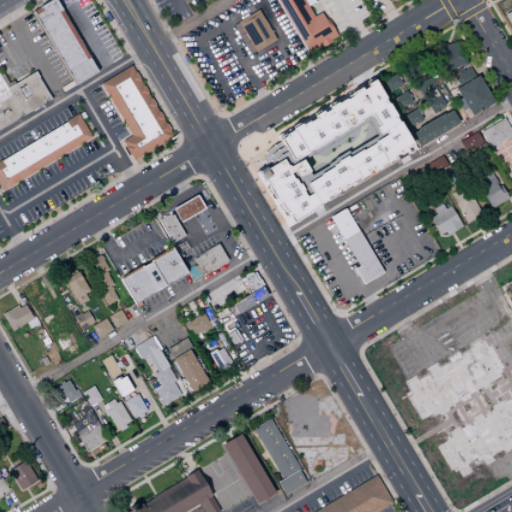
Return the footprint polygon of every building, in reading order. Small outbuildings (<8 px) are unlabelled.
[(29,10),(45,0),(57,0),(99,70),(73,85),(29,10)] [(304,0),(313,15),(321,11),(326,21),(328,20),(337,35),(307,53),(274,0),(304,0)] [(257,8),(276,40),(255,52),(236,21),(257,8)] [(511,30),(511,9),(503,15),(511,30)] [(435,49),(445,43),(447,45),(455,41),(468,63),(462,67),(460,64),(448,71),(435,49)] [(406,67),(419,59),(426,70),(412,78),(406,67)] [(99,83),(130,64),(174,136),(133,161),(121,141),(131,136),(99,83)] [(453,76),(470,66),(476,76),(459,86),(453,76)] [(0,77),(6,87),(34,71),(51,99),(0,129),(0,77)] [(382,81),(396,73),(402,83),(388,91),(382,81)] [(455,88),(459,86),(476,76),(478,74),(495,101),(472,115),(467,107),(462,110),(456,100),(461,97),(455,88)] [(430,76),(436,87),(422,95),(415,84),(430,76)] [(285,222),(412,147),(373,81),(275,138),(287,157),(282,160),(282,159),(257,173),(285,222)] [(406,90),(413,101),(399,109),(392,98),(406,90)] [(426,102),(432,112),(434,111),(435,113),(438,111),(437,109),(446,105),(440,94),(426,102)] [(416,107),(423,118),(409,127),(402,115),(416,107)] [(410,133),(417,129),(416,128),(444,112),(444,113),(452,109),(460,122),(418,146),(410,133)] [(0,191),(0,156),(77,111),(94,139),(1,193),(0,191)] [(503,117),(511,133),(511,135),(490,148),(480,131),(503,117)] [(458,141),(465,157),(482,149),(475,133),(458,141)] [(508,198),(490,209),(473,181),(492,170),(508,198)] [(466,223),(454,204),(455,204),(449,194),(454,190),(453,188),(462,182),(481,214),(466,223)] [(171,208),(196,194),(204,208),(179,223),(171,208)] [(461,226),(449,205),(444,208),(441,203),(432,209),(435,214),(428,218),(438,235),(444,231),(446,235),(461,226)] [(358,231),(344,208),(328,217),(342,240),(358,231)] [(157,220),(170,212),(184,235),(171,243),(157,220)] [(383,273),(358,231),(342,240),(358,266),(352,269),(362,285),(383,273)] [(217,243),(227,261),(215,268),(214,267),(202,274),(193,259),(205,252),(204,251),(217,243)] [(117,279),(171,247),(182,265),(186,274),(133,305),(117,279)] [(106,305),(83,263),(99,254),(100,256),(101,256),(103,259),(102,260),(108,269),(105,271),(112,284),(109,286),(117,299),(106,305)] [(223,285),(250,269),(255,277),(252,279),(255,285),(231,299),(223,285)] [(77,271),(89,291),(84,294),(87,300),(78,305),(63,279),(77,271)] [(261,286),(268,296),(237,314),(231,304),(261,286)] [(27,297),(44,324),(54,318),(50,310),(55,306),(51,298),(48,300),(45,294),(48,292),(45,287),(42,289),(42,288),(27,297)] [(212,316),(204,302),(218,294),(226,308),(212,316)] [(1,314),(17,304),(19,307),(24,304),(32,318),(25,323),(11,331),(1,314)] [(107,316),(119,309),(126,321),(114,328),(107,316)] [(72,317),(80,312),(80,314),(86,310),(93,322),(79,330),(72,317)] [(203,313),(188,321),(188,320),(182,323),(192,341),(201,336),(200,335),(212,328),(203,313)] [(32,318),(34,317),(38,324),(29,329),(25,323),(32,318)] [(90,326),(104,318),(112,330),(98,338),(90,326)] [(234,329),(241,340),(232,346),(225,334),(234,329)] [(132,347),(150,337),(175,381),(173,382),(178,391),(175,393),(177,397),(161,406),(151,390),(158,385),(152,374),(156,371),(146,355),(139,359),(132,347)] [(172,359),(166,349),(185,337),(196,356),(193,357),(188,349),(172,359)] [(207,353),(215,348),(216,351),(221,347),(230,363),(227,365),(228,367),(221,371),(220,369),(218,370),(207,353)] [(208,382),(193,357),(188,349),(172,359),(171,359),(191,392),(208,382)] [(99,360),(109,355),(119,372),(109,378),(99,360)] [(124,376),(132,390),(120,397),(110,381),(116,378),(118,380),(124,376)] [(79,396),(75,389),(73,390),(67,380),(63,382),(62,381),(58,383),(59,385),(50,390),(55,399),(59,397),(60,400),(64,398),(67,403),(79,396)] [(80,393),(92,386),(101,400),(89,407),(80,393)] [(122,402),(136,394),(146,411),(142,413),(144,416),(138,419),(136,417),(132,419),(122,402)] [(126,428),(124,424),(130,421),(118,401),(115,403),(112,399),(101,406),(104,410),(102,411),(105,417),(107,416),(115,429),(117,428),(119,432),(126,428)] [(65,416),(77,410),(79,415),(68,421),(65,416)] [(251,429),(268,419),(299,469),(298,470),(282,479),(251,429)] [(106,440),(96,425),(76,437),(86,453),(106,440)] [(239,434),(274,493),(256,504),(221,445),(230,439),(239,434)] [(24,461),(36,481),(21,491),(8,471),(24,461)] [(126,511),(128,511),(127,509),(133,505),(134,507),(154,495),(195,470),(219,511),(217,511),(203,511),(198,503),(182,511),(126,511)] [(298,470),(305,482),(284,495),(276,482),(282,479),(298,470)] [(312,511),(375,475),(392,503),(376,511),(312,511)]
